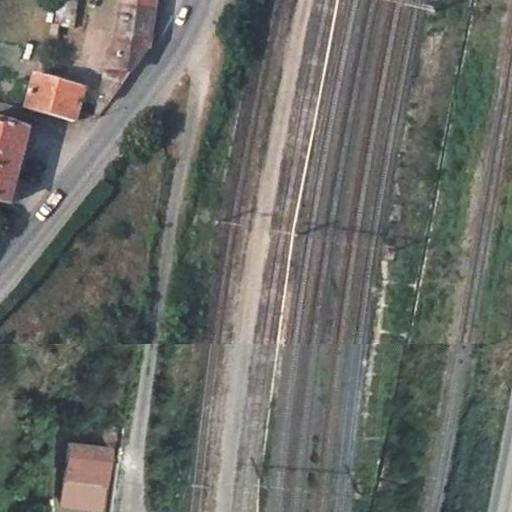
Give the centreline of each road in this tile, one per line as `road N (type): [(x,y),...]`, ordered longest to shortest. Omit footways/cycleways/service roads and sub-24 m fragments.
road 1 (unknown): [(185,39),(193,100),(123,511)]
road 2 (residential): [(0,266),(185,39)]
